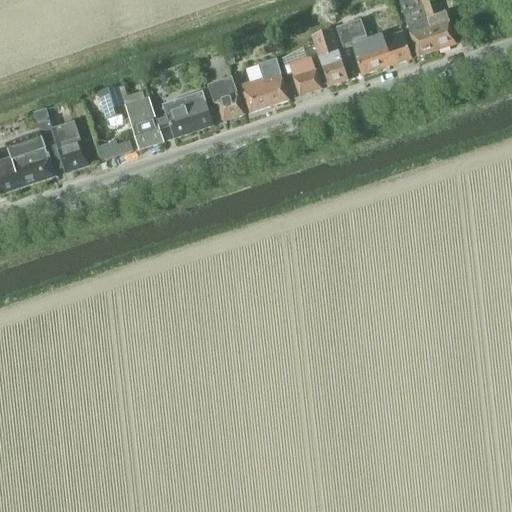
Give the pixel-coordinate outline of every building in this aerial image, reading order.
[(445,15),(440,17),(434,0),(419,0),(420,3),(422,8),(421,8),(436,53),(456,46),(445,15)] [(421,8),(405,14),(409,27),(407,27),(417,59),(436,53),(421,8)] [(361,78),(411,61),(402,34),(383,41),(381,37),(367,42),(360,22),(336,30),(343,51),(351,49),(361,78)] [(328,89),(347,82),(331,32),(312,39),(319,61),(328,89)] [(234,48),(223,52),(229,68),(235,66),(234,63),(239,61),(234,48)] [(321,91),(313,67),(310,59),(289,67),(299,98),(321,91)] [(288,102),(280,75),(281,75),(276,61),(258,67),(262,81),(241,87),(250,115),(288,102)] [(223,124),(244,117),(231,80),(208,88),(214,107),(217,106),(223,124)] [(126,115),(118,88),(97,95),(105,122),(126,115)] [(174,140),(213,127),(203,94),(162,107),(165,116),(155,119),(156,122),(163,143),(173,140),(174,140)] [(163,143),(156,122),(149,99),(124,106),(138,152),(163,143)] [(65,176),(88,168),(74,125),(52,133),(48,122),(36,126),(38,133),(37,134),(52,180),(54,179),(53,173),(63,170),(65,176)] [(0,197),(52,180),(37,134),(6,144),(12,161),(0,164),(0,197)] [(108,161),(133,153),(130,145),(122,148),(120,144),(104,150),(108,161)]
